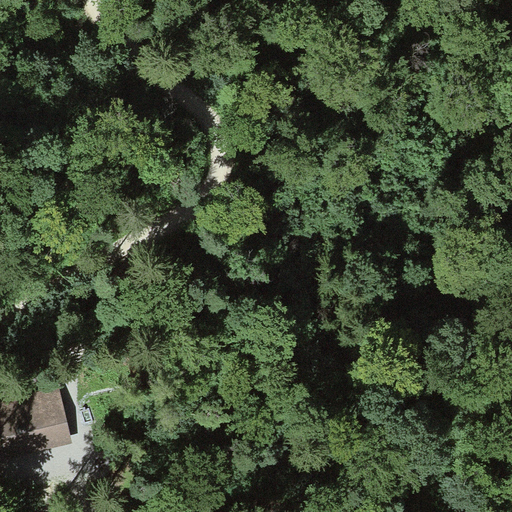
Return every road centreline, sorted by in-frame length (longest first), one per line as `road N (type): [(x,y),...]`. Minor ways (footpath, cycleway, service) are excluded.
road 1 (motorway): [(130,0),(511,464)]
road 2 (track): [(87,0),(183,98),(205,128),(216,166),(190,212),(0,324)]
road 3 (track): [(511,330),(309,356),(209,378)]
road 4 (motorway): [(511,227),(325,0)]
road 5 (track): [(209,378),(246,423),(372,482),(463,511)]
